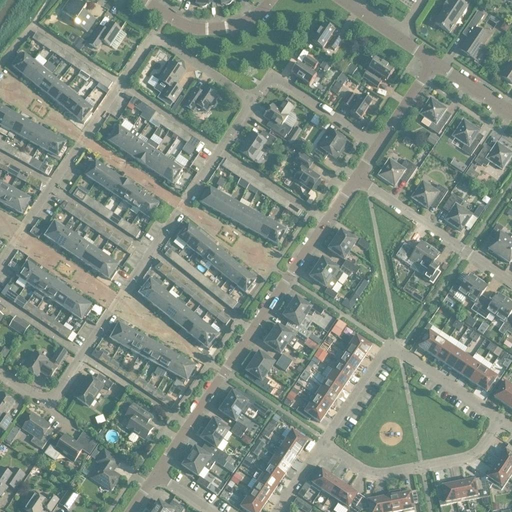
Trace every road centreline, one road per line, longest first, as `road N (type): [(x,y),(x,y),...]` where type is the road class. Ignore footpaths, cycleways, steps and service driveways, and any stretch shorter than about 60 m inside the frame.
road 1 (residential): [(491,421),(387,345),(319,447)]
road 2 (residential): [(491,421),(471,459),(418,468),(364,474),(319,447)]
road 3 (residential): [(511,283),(353,178)]
road 4 (residential): [(248,101),(151,34),(119,84)]
road 5 (residential): [(119,84),(30,24),(0,66)]
road 6 (residential): [(375,145),(270,77),(248,101)]
road 7 (residential): [(264,0),(241,22),(215,28),(189,26),(144,0)]
road 8 (residential): [(250,333),(324,222)]
road 9 (residential): [(250,333),(149,253)]
road 10 (residential): [(80,355),(186,428)]
road 11 (residential): [(324,222),(218,151)]
road 12 (residential): [(149,253),(80,355)]
